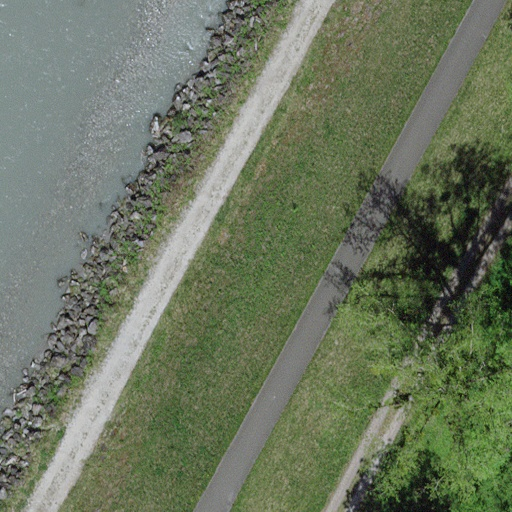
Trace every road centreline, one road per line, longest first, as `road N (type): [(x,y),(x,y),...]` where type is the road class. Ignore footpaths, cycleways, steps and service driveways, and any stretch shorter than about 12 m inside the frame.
road 1 (track): [(204,511),(482,0)]
road 2 (track): [(327,0),(53,511)]
road 3 (track): [(353,511),(511,196)]
